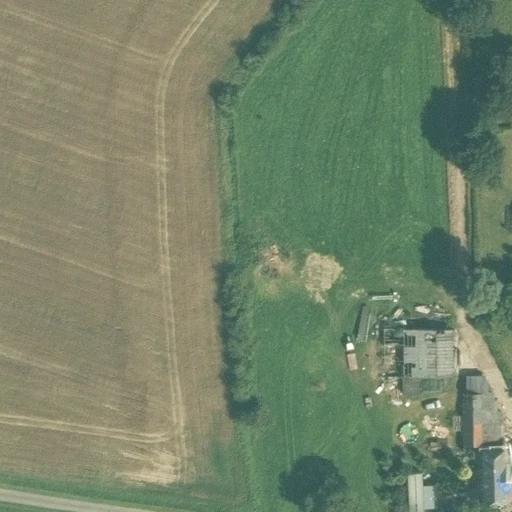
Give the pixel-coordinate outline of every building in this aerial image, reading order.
[(285,302),(284,263),(255,263),(256,303),(285,302)] [(402,377),(418,377),(451,378),(451,330),(402,329),(402,377)] [(418,394),(418,377),(402,377),(402,394),(418,394)] [(481,445),(481,410),(460,410),(461,446),(481,445)] [(481,451),(482,506),(503,506),(503,502),(511,501),(511,454),(502,455),(502,451),(481,451)] [(406,474),(408,511),(423,511),(421,474),(406,474)]
